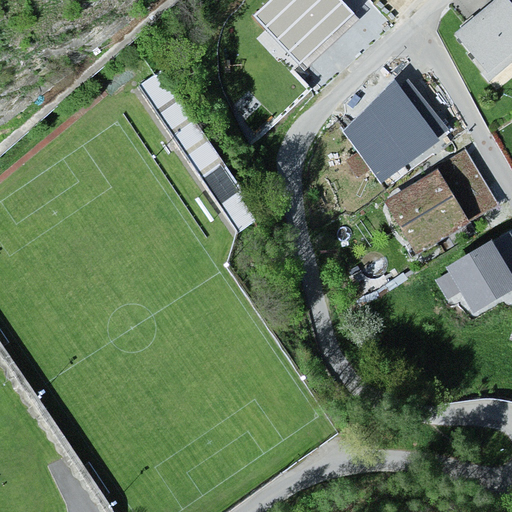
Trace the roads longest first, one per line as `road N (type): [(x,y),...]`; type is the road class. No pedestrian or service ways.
road 1 (residential): [(437,0),(301,136),(293,201),(325,338),(365,394),(396,411),(511,416)]
road 2 (residential): [(511,479),(420,463),(334,462),(312,468),(250,511)]
